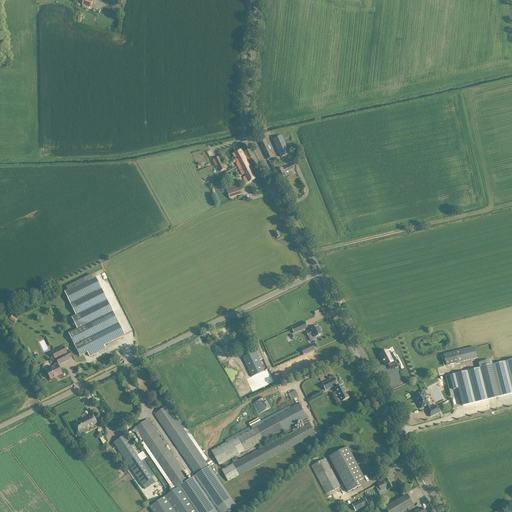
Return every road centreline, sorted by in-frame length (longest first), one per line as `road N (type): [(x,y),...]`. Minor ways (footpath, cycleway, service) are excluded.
road 1 (unclassified): [(0,427),(319,271)]
road 2 (tertiary): [(319,271),(248,122),(258,0)]
road 3 (tertiary): [(443,511),(319,271)]
